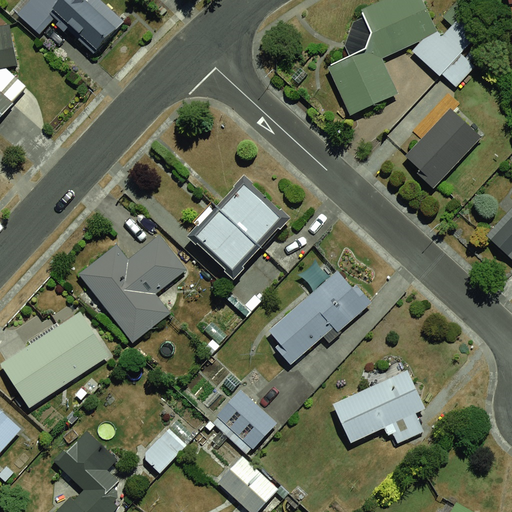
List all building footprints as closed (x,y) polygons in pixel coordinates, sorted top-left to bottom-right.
[(33,37),(45,24),(92,63),(125,24),(95,0),(20,0),(9,13),(33,37)] [(417,0),(370,0),(360,4),(377,48),(428,28),(417,0)] [(449,17),(415,54),(446,81),(479,44),(449,17)] [(8,26),(0,27),(0,66),(14,64),(8,26)] [(366,44),(319,63),(339,112),(386,93),(366,44)] [(447,104),(399,150),(433,186),(481,141),(447,104)] [(247,186),(197,237),(238,277),(287,225),(247,186)] [(511,200),(479,233),(511,265),(511,200)] [(118,243),(77,273),(126,340),(167,309),(118,243)] [(335,269),(258,331),(288,369),(366,307),(335,269)] [(75,314),(0,361),(0,368),(26,409),(104,360),(75,314)] [(406,369),(324,403),(344,450),(390,430),(426,415),(406,369)] [(277,420),(237,392),(214,422),(248,447),(277,420)] [(0,414),(0,447),(16,429),(0,414)] [(156,430),(136,456),(156,471),(176,445),(156,430)] [(67,488),(44,511),(103,511),(118,497),(66,448),(46,468),(67,488)] [(233,454),(209,483),(244,511),(256,511),(275,490),(233,454)] [(491,511),(467,498),(459,511),(491,511)]
